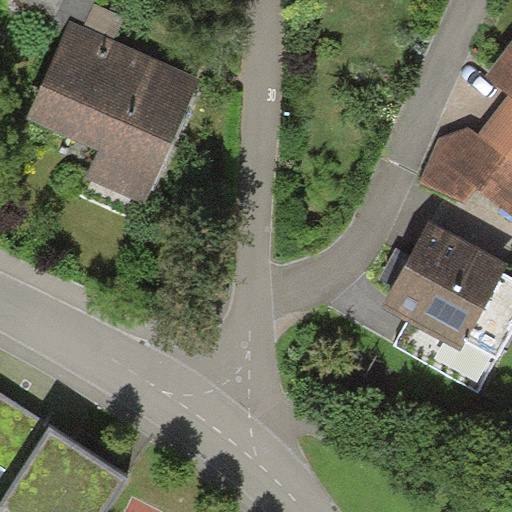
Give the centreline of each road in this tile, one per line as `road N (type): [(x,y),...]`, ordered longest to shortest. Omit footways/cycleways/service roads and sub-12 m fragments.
road 1 (residential): [(258,302),(339,247),(464,0)]
road 2 (residential): [(252,0),(258,302)]
road 3 (residential): [(0,306),(221,422)]
road 4 (residential): [(258,302),(221,422)]
road 5 (residential): [(221,422),(305,511)]
